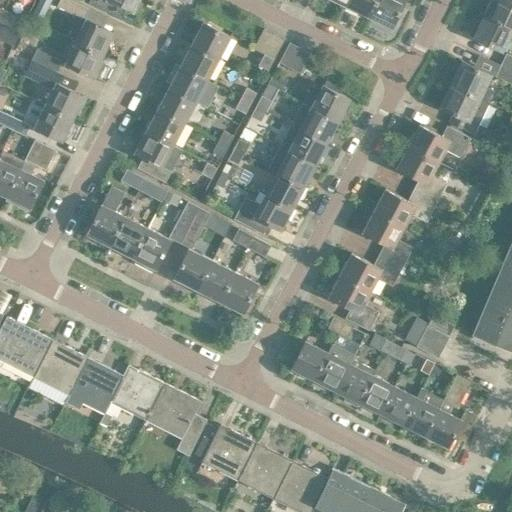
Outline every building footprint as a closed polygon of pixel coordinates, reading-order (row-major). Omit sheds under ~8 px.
[(59,0),(57,6),(81,17),(86,7),(72,0),(59,0)] [(138,0),(89,0),(88,2),(118,16),(123,6),(133,11),(138,0)] [(346,0),(345,5),(368,16),(375,0),(346,0)] [(375,0),(368,16),(391,27),(404,0),(375,0)] [(511,0),(489,0),(484,13),(483,14),(511,27),(511,0)] [(0,21),(10,26),(16,16),(0,8),(0,21)] [(502,51),(511,29),(511,27),(483,14),(484,13),(480,11),(474,25),(477,27),(472,37),(502,51)] [(86,18),(76,41),(103,54),(114,31),(86,18)] [(203,21),(191,43),(218,57),(230,36),(203,21)] [(0,38),(12,45),(17,35),(0,26),(0,38)] [(253,48),(263,53),(274,34),(263,28),(253,48)] [(274,34),(263,53),(273,59),(284,39),(274,34)] [(103,54),(76,41),(65,63),(92,76),(103,54)] [(279,62),(289,67),(299,47),(289,42),(279,62)] [(191,43),(180,65),(207,79),(218,57),(191,43)] [(299,47),(289,67),(299,72),(310,53),(299,47)] [(36,48),(31,59),(56,71),(61,60),(36,48)] [(15,51),(7,68),(24,75),(27,69),(31,59),(15,51)] [(273,59),(263,53),(258,65),(268,70),(273,59)] [(511,55),(506,53),(500,64),(511,70),(511,55)] [(56,71),(31,59),(27,69),(51,81),(56,71)] [(461,60),(450,83),(480,97),(491,74),(461,60)] [(511,70),(500,64),(495,76),(511,83),(511,70)] [(180,65),(169,86),(196,100),(207,79),(180,65)] [(272,73),(267,83),(281,90),(286,80),(272,73)] [(303,103),(311,107),(337,121),(349,100),(349,99),(339,93),(342,89),(325,80),(322,85),(322,84),(316,96),(309,92),(303,103)] [(56,82),(45,104),(72,118),(83,95),(56,82)] [(480,97),(450,83),(439,106),(452,113),(448,121),(465,129),(480,97)] [(169,86),(157,108),(184,122),(196,100),(169,86)] [(246,87),(240,97),(250,102),(256,92),(246,87)] [(261,95),(256,105),(266,111),(271,100),(261,95)] [(250,102),(240,97),(235,108),(245,113),(250,102)] [(72,118),(45,104),(34,127),(61,140),(72,118)] [(266,111),(256,105),(250,116),(260,121),(266,111)] [(311,107),(299,128),(326,142),(337,121),(311,107)] [(157,108),(146,129),(173,144),(184,122),(157,108)] [(0,123),(25,135),(30,124),(0,110),(0,123)] [(419,124),(408,146),(436,161),(444,146),(461,155),(470,137),(446,125),(441,135),(419,124)] [(299,128),(288,150),(315,164),(326,142),(299,128)] [(173,144),(146,129),(134,152),(142,156),(137,167),(165,182),(171,170),(161,165),(173,144)] [(223,130),(218,141),(228,146),(233,136),(223,130)] [(238,138),(233,149),(243,154),(248,143),(238,138)] [(228,146),(218,141),(212,151),(222,156),(228,146)] [(20,168),(7,196),(18,201),(16,204),(27,210),(29,207),(43,179),(31,173),(35,164),(45,169),(55,149),(45,144),(40,154),(30,149),(25,159),(20,168)] [(268,167),(276,171),(303,186),(315,164),(288,150),(279,145),(268,167)] [(418,179),(412,189),(436,202),(445,184),(428,175),(436,161),(408,146),(396,168),(418,179)] [(0,192),(7,196),(20,168),(25,159),(3,148),(0,155),(0,192)] [(243,154),(233,149),(227,159),(237,164),(243,154)] [(201,173),(211,178),(216,167),(206,162),(201,173)] [(120,180),(140,190),(146,178),(126,168),(120,180)] [(276,171),(265,193),(292,207),(303,186),(276,171)] [(146,178),(140,190),(153,196),(159,185),(146,178)] [(86,233),(109,245),(124,215),(114,210),(123,191),(111,185),(102,204),(101,203),(86,233)] [(427,219),(436,202),(412,189),(407,200),(385,188),(373,210),(402,225),(410,210),(427,219)] [(292,207),(265,193),(259,204),(245,196),(233,218),(267,236),(272,225),(281,230),(281,229),(281,228),(292,207)] [(168,237),(147,227),(132,257),(136,258),(134,262),(151,270),(153,267),(155,268),(170,238),(179,243),(199,206),(187,200),(168,237)] [(188,247),(173,277),(196,289),(211,259),(190,248),(210,212),(199,206),(179,243),(188,247)] [(384,244),(378,254),(402,266),(411,249),(394,240),(402,225),(373,210),(362,232),(384,244)] [(109,245),(132,257),(147,227),(124,215),(109,245)] [(232,239),(244,245),(250,234),(238,228),(232,239)] [(250,234),(244,245),(264,256),(270,245),(250,234)] [(402,266),(378,254),(373,264),(351,252),(340,274),(368,289),(376,274),(393,283),(402,266)] [(511,255),(478,335),(511,349),(511,255)] [(196,289),(219,301),(235,271),(211,259),(196,289)] [(235,271),(219,301),(243,312),(258,282),(235,271)] [(385,298),(368,289),(340,274),(328,296),(350,308),(344,318),(368,330),(385,298)] [(0,307),(4,310),(13,293),(3,287),(0,292),(0,307)] [(427,324),(448,335),(454,324),(433,313),(427,324)] [(0,329),(0,359),(33,376),(52,339),(7,316),(0,329)] [(416,316),(412,323),(423,329),(427,322),(416,316)] [(327,327),(337,332),(343,322),(332,317),(327,327)] [(343,322),(337,332),(347,338),(352,327),(343,322)] [(427,324),(422,333),(421,335),(443,346),(449,336),(427,324)] [(404,339),(416,346),(421,335),(422,333),(410,327),(404,339)] [(421,335),(416,346),(438,357),(443,346),(421,335)] [(379,350),(389,355),(395,343),(385,338),(379,350)] [(33,376),(69,394),(88,357),(52,339),(33,376)] [(291,367),(313,379),(327,352),(304,341),(291,367)] [(389,355),(399,360),(405,348),(395,343),(389,355)] [(405,348),(399,360),(409,365),(415,353),(405,348)] [(313,379),(336,390),(349,363),(327,352),(313,379)] [(105,411),(110,401),(109,401),(123,374),(88,357),(69,394),(105,412),(105,411)] [(372,374),(349,363),(336,390),(346,395),(344,399),(356,406),(358,401),(372,374)] [(110,401),(145,419),(164,382),(128,364),(123,374),(109,401),(110,401)] [(434,364),(430,371),(437,375),(441,367),(434,364)] [(358,401),(380,412),(394,386),(372,374),(358,401)] [(455,374),(443,399),(438,408),(447,413),(451,404),(457,407),(470,381),(455,374)] [(182,438),(194,413),(200,400),(164,382),(145,419),(182,438)] [(380,412),(403,424),(416,397),(394,386),(380,412)] [(421,388),(416,397),(403,424),(425,435),(438,408),(443,399),(421,388)] [(438,408),(425,435),(447,446),(453,435),(463,441),(476,414),(465,409),(460,419),(447,413),(438,408)] [(105,412),(100,422),(105,425),(111,414),(105,411),(105,412)] [(194,413),(182,438),(176,448),(188,454),(206,419),(194,413)] [(201,461),(237,479),(256,442),(220,423),(212,440),(203,457),(201,461)] [(203,436),(194,453),(203,457),(212,440),(203,436)] [(237,479),(273,497),(292,460),(256,442),(237,479)] [(302,511),(311,511),(315,505),(313,504),(327,477),(292,460),(273,497),(302,511)] [(313,504),(315,505),(328,511),(354,511),(368,485),(332,467),(327,477),(313,504)] [(368,485),(354,511),(400,511),(405,503),(368,485)] [(33,492),(24,511),(33,511),(41,496),(33,492)] [(47,498),(40,511),(50,511),(55,502),(47,498)]
